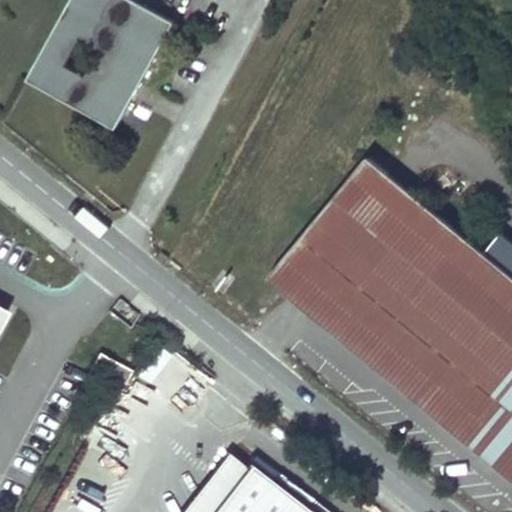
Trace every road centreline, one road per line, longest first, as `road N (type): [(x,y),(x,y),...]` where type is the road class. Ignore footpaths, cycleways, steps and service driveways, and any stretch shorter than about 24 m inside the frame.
road 1 (unclassified): [(0,155),(449,511)]
road 2 (unknown): [(127,257),(264,0)]
